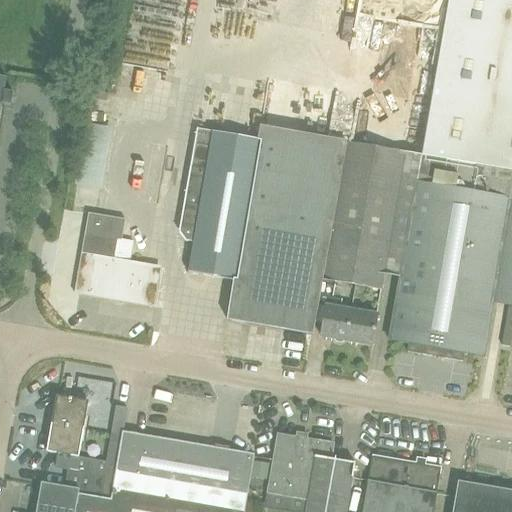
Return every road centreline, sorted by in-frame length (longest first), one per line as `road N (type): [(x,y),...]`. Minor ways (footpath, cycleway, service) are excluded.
road 1 (unclassified): [(511,425),(19,341)]
road 2 (unclassified): [(19,341),(80,0)]
